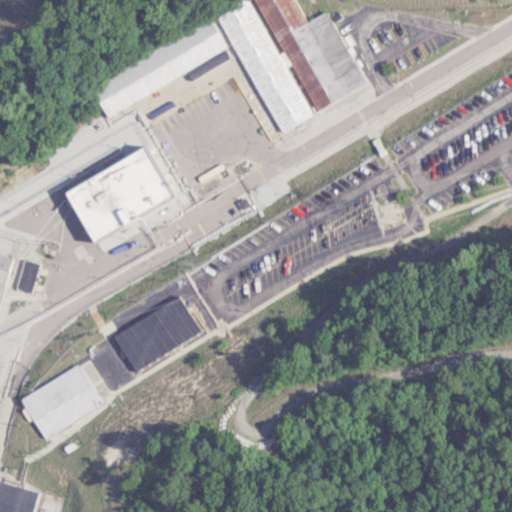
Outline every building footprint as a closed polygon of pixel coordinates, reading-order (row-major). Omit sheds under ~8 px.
[(276,134),(311,117),(286,68),(291,65),(308,99),(322,92),(320,89),(328,85),(331,90),(338,86),(333,76),(352,66),(325,12),(303,22),(292,0),(252,0),(279,52),(274,54),(246,0),(217,15),(276,134)] [(0,297),(10,256),(0,253),(0,297)] [(112,336),(132,371),(199,333),(178,297),(112,336)] [(41,438),(100,406),(79,366),(20,397),(41,438)] [(0,511),(31,511),(36,494),(0,483),(0,511)]
